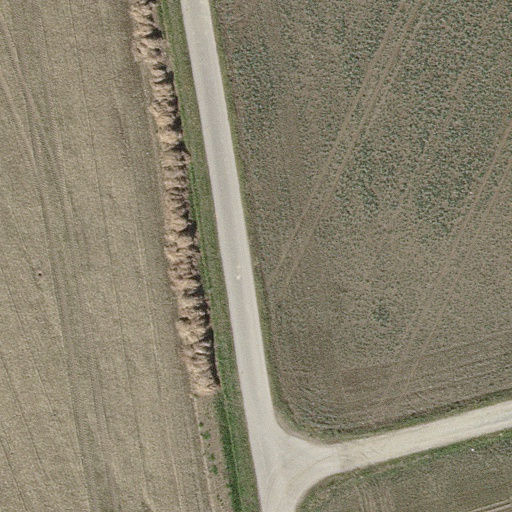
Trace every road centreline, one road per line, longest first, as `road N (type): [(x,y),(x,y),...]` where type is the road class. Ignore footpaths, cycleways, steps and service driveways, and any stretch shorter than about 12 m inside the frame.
road 1 (track): [(196,0),(280,511)]
road 2 (track): [(274,471),(511,408)]
